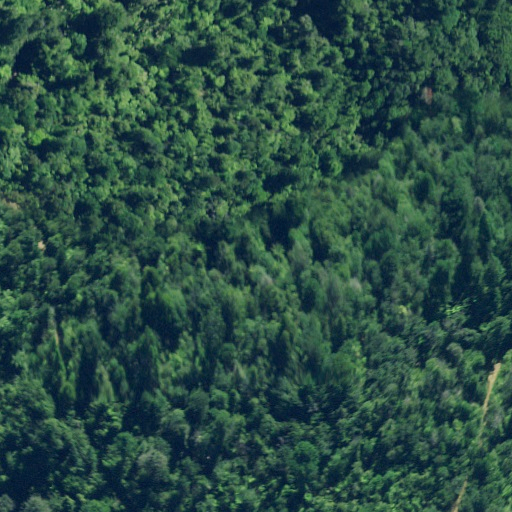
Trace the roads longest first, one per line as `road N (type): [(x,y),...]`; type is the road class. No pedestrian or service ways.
road 1 (track): [(0,224),(38,263),(101,490),(120,511)]
road 2 (track): [(453,511),(511,394)]
